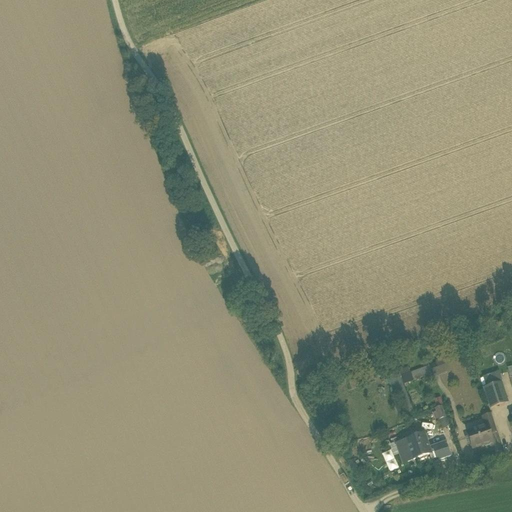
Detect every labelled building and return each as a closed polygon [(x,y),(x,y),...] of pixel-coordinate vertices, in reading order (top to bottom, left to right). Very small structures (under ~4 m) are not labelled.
[(400,373),(403,380),(411,377),(430,371),(441,367),(439,360),(400,373)] [(389,384),(401,418),(413,413),(394,362),(383,366),(385,371),(381,373),(385,385),(389,384)] [(444,366),(441,367),(430,371),(433,377),(446,372),(444,366)] [(423,381),(433,377),(430,371),(411,377),(413,381),(422,378),(423,381)] [(482,378),(486,389),(501,384),(502,383),(498,372),(482,378)] [(482,390),(489,409),(507,403),(501,384),(486,389),(482,390)] [(434,406),(439,420),(447,417),(441,403),(434,406)] [(486,427),(489,435),(496,432),(491,415),(482,418),(485,427),(486,427)] [(450,427),(447,417),(439,420),(442,430),(450,427)] [(466,433),(472,450),(492,443),(489,435),(486,427),(485,427),(466,433)] [(412,462),(429,457),(427,449),(422,434),(404,440),(412,462)] [(395,443),(403,465),(412,462),(404,440),(395,443)] [(444,443),(427,449),(429,457),(433,455),(436,463),(449,458),(444,443)]
